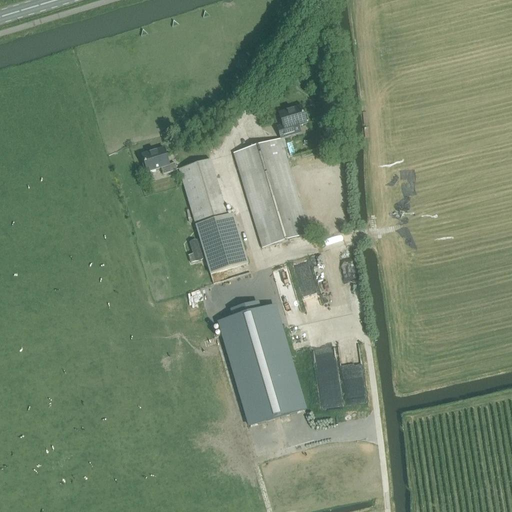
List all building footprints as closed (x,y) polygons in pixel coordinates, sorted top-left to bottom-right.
[(301,107),(279,113),(284,130),(279,132),(281,139),(284,138),(294,135),(292,128),(306,124),(301,107)] [(287,148),(284,138),(281,139),(234,154),(262,248),(310,234),(284,149),(287,148)] [(142,155),(147,172),(162,168),(164,175),(177,171),(175,163),(169,165),(164,148),(142,155)] [(228,216),(211,160),(179,169),(211,275),(248,264),(234,214),(228,216)] [(196,238),(188,241),(192,253),(188,254),(191,262),(203,258),(196,238)] [(234,318),(219,322),(250,427),(305,411),(291,362),(274,306),(260,310),(257,302),(232,310),(234,318)]
